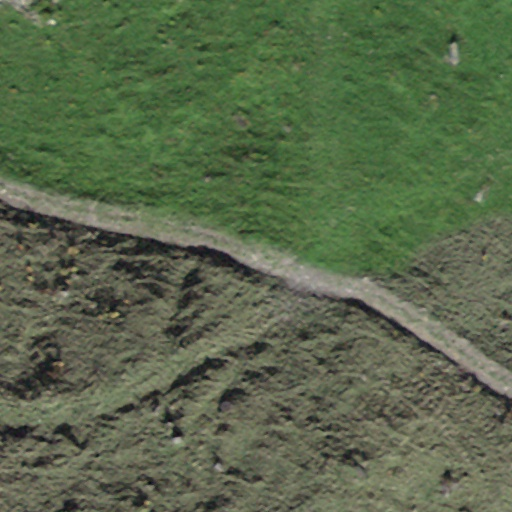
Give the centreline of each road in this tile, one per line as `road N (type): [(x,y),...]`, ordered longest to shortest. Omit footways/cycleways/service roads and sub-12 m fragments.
road 1 (track): [(511,389),(396,310),(0,187)]
road 2 (track): [(0,413),(112,395),(312,282)]
